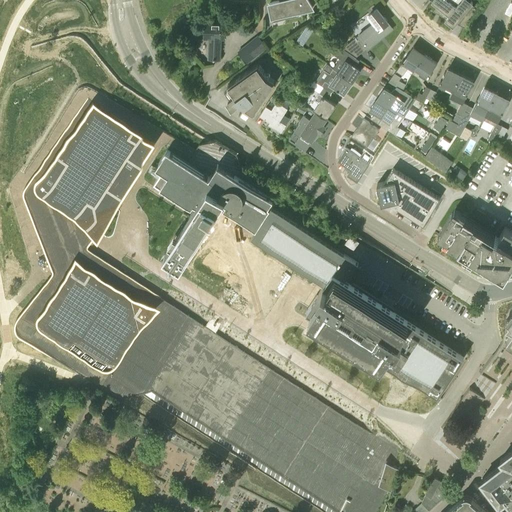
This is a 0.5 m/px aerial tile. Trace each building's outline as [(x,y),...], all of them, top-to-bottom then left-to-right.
[(280,0),(270,2),(274,20),(299,15),(299,12),(313,9),(307,0),(280,0)] [(432,0),(432,1),(437,5),(433,10),(446,18),(445,19),(453,26),(456,23),(465,27),(476,7),(472,4),(473,2),(469,0),(432,0)] [(372,22),(358,34),(361,38),(359,39),(356,35),(342,47),(345,50),(356,57),(360,51),(367,46),(368,47),(392,29),(377,9),(367,16),(372,22)] [(225,23),(205,22),(204,38),(209,38),(208,58),(220,59),(221,38),(224,39),(225,23)] [(300,34),(296,40),(303,45),(307,39),(300,34)] [(247,63),(266,48),(258,37),(239,52),(247,63)] [(397,70),(403,74),(409,66),(414,70),(415,68),(424,55),(412,48),(404,60),(403,59),(401,61),(402,62),(397,70)] [(327,64),(352,81),(360,69),(355,66),(356,65),(352,63),(356,57),(345,50),(341,56),(345,59),(339,68),(336,65),(337,63),(330,59),(327,64)] [(421,72),(419,75),(425,79),(437,62),(425,54),(424,55),(415,68),(421,72)] [(251,118),(275,81),(267,75),(258,63),(227,85),(209,97),(204,104),(232,123),(240,111),(251,118)] [(329,73),(322,84),(331,91),(335,86),(344,93),(352,81),(327,64),(323,69),(329,73)] [(446,87),(452,90),(460,74),(448,68),(438,87),(445,90),(446,87)] [(405,84),(401,82),(404,78),(395,72),(389,81),(397,87),(403,89),(405,84)] [(457,96),(463,100),(473,81),(460,74),(452,90),(459,93),(457,96)] [(331,91),(322,84),(314,79),(311,84),(320,91),(315,99),(318,101),(314,108),(327,117),(336,104),(327,98),(331,91)] [(424,103),(426,97),(431,88),(426,86),(422,93),(419,92),(416,98),(424,103)] [(497,93),(484,86),(471,112),(483,119),(497,93)] [(404,116),(416,98),(403,89),(397,87),(393,93),(385,87),(378,98),(394,110),(404,116)] [(431,88),(426,97),(432,100),(436,91),(431,88)] [(501,114),(509,99),(497,93),(485,114),(493,118),(494,115),(499,117),(501,114)] [(87,246),(89,242),(90,242),(155,141),(92,101),(87,97),(53,146),(54,147),(34,175),(31,180),(25,188),(25,189),(24,189),(24,190),(24,191),(23,192),(23,193),(23,194),(23,195),(24,196),(24,197),(30,212),(43,246),(52,271),(53,272),(53,273),(52,274),(52,275),(52,276),(51,276),(36,295),(19,317),(99,368),(100,369),(101,369),(102,370),(103,370),(104,370),(105,370),(106,370),(107,370),(108,370),(109,369),(110,369),(111,368),(112,368),(112,367),(113,366),(114,365),(117,361),(159,296),(88,250),(87,250),(87,249),(87,248),(86,248),(87,247),(87,246)] [(397,125),(404,116),(394,110),(378,98),(370,108),(382,117),(378,123),(395,134),(400,127),(397,125)] [(270,121),(269,123),(281,132),(286,124),(290,118),(284,114),(288,108),(277,101),(272,109),(266,105),(260,114),(270,121)] [(456,112),(462,115),(464,111),(468,104),(463,101),(462,101),(456,112)] [(300,104),(296,110),(303,114),(307,108),(300,104)] [(446,130),(460,137),(471,114),(464,111),(462,115),(458,123),(451,120),(446,130)] [(315,112),(311,119),(304,114),(299,121),(300,122),(294,131),(300,135),(295,141),(305,148),(309,142),(310,142),(318,131),(321,133),(325,127),(322,125),(326,119),(315,112)] [(441,116),(434,126),(440,131),(447,120),(441,116)] [(367,146),(379,129),(364,118),(352,135),(367,146)] [(499,129),(497,134),(502,137),(507,128),(502,125),(499,129)] [(499,129),(494,127),(488,140),(493,142),(497,134),(499,129)] [(432,133),(421,149),(425,152),(436,137),(432,133)] [(357,180),(368,164),(370,162),(349,148),(341,161),(352,168),(348,173),(357,180)] [(311,304),(307,312),(438,396),(464,356),(345,279),(348,275),(350,276),(358,263),(271,206),(270,208),(268,207),(273,200),(235,175),(218,164),(211,175),(209,177),(167,149),(156,166),(162,170),(154,182),(192,206),(194,203),(197,205),(164,257),(181,268),(190,254),(198,241),(220,207),(223,209),(256,230),(251,237),(324,284),(311,304)] [(440,197),(393,167),(384,181),(377,183),(379,190),(376,190),(377,196),(380,195),(382,202),(389,201),(424,223),(440,197)] [(463,170),(458,176),(463,180),(468,173),(463,170)] [(498,237),(454,209),(438,234),(444,238),(442,241),(451,246),(453,243),(465,251),(463,254),(472,259),(474,256),(480,260),(480,261),(483,263),(485,264),(485,265),(486,267),(488,268),(489,269),(490,267),(503,275),(506,274),(511,264),(511,230),(505,226),(498,237)] [(188,265),(184,276),(219,290),(223,278),(188,265)] [(99,368),(19,317),(17,320),(15,322),(15,323),(15,325),(15,327),(15,328),(15,329),(15,331),(16,332),(17,334),(18,335),(20,337),(119,401),(142,394),(151,391),(338,511),(376,511),(383,503),(399,451),(159,296),(117,361),(114,365),(113,366),(112,367),(112,368),(111,368),(110,369),(109,369),(108,370),(107,370),(106,370),(105,370),(104,370),(103,370),(102,370),(101,369),(100,369),(99,368)] [(23,376),(19,383),(28,388),(32,380),(23,376)] [(511,449),(500,459),(503,462),(481,479),(499,504),(500,503),(501,505),(501,506),(506,504),(505,503),(505,502),(505,501),(505,500),(506,499),(511,507),(511,449)] [(186,479),(216,496),(221,488),(191,471),(186,479)] [(426,493),(431,497),(440,480),(435,477),(426,493)] [(431,497),(437,503),(459,484),(447,484),(440,480),(431,497)] [(422,502),(429,510),(437,503),(431,497),(426,493),(422,502)] [(446,511),(489,511),(468,494),(466,494),(446,511)] [(413,511),(414,511),(426,511),(429,510),(422,502),(421,502),(413,511)]
